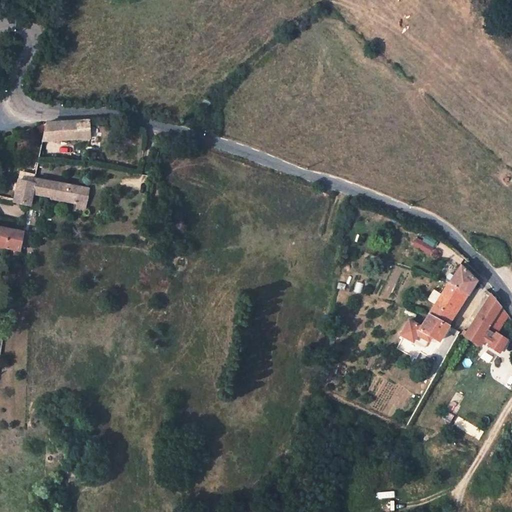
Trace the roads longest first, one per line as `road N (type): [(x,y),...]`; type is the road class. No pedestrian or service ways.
road 1 (tertiary): [(0,26),(14,23),(29,33),(13,81),(20,103),(105,113),(214,142),(430,220),(459,240),(511,306)]
road 2 (track): [(452,511),(511,403)]
